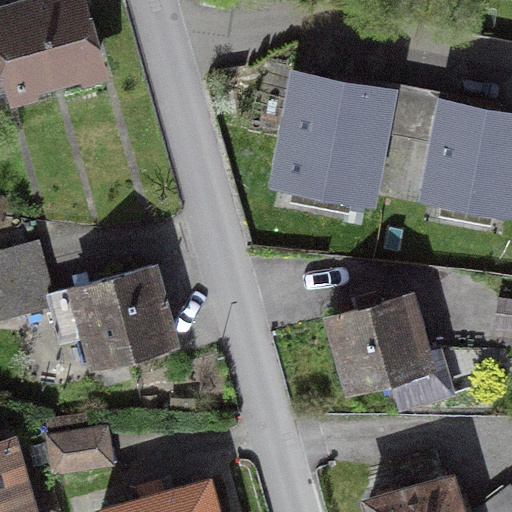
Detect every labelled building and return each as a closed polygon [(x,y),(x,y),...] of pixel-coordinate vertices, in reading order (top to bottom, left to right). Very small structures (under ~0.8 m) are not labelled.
[(72,0),(64,0),(0,18),(0,96),(93,70),(72,0)] [(269,185),(365,203),(384,99),(288,82),(269,185)] [(506,214),(511,184),(511,123),(446,111),(429,200),(506,214)] [(0,252),(0,297),(43,286),(31,244),(0,252)] [(91,366),(171,344),(150,268),(45,295),(58,342),(83,335),(91,366)] [(404,297),(329,319),(348,388),(389,377),(397,408),(447,394),(435,349),(420,353),(404,297)] [(511,302),(496,300),(492,329),(511,331),(511,302)] [(48,439),(53,471),(106,463),(101,431),(48,439)] [(0,503),(22,497),(7,443),(0,444),(0,503)] [(463,511),(459,496),(452,499),(446,479),(366,502),(368,511),(463,511)] [(118,511),(212,511),(204,483),(117,507),(118,511)] [(482,510),(482,511),(511,511),(511,495),(508,490),(482,510)] [(0,511),(26,511),(22,497),(0,503),(0,511)]
